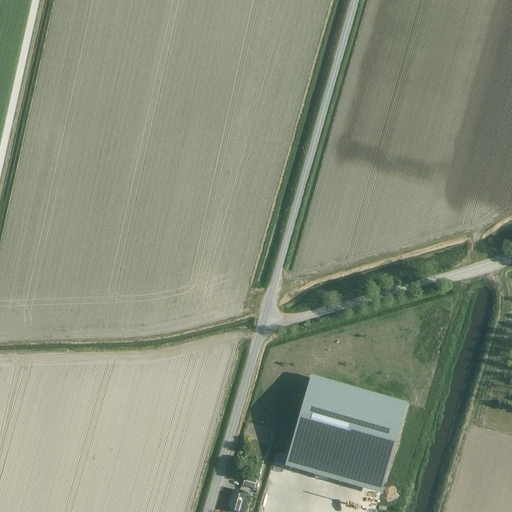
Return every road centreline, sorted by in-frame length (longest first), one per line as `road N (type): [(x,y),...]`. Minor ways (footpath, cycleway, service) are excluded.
road 1 (unclassified): [(265,321),(353,0)]
road 2 (unclassified): [(265,321),(511,258)]
road 3 (unclassified): [(209,511),(265,321)]
road 4 (track): [(0,162),(36,0)]
road 5 (track): [(491,265),(502,311),(467,422)]
